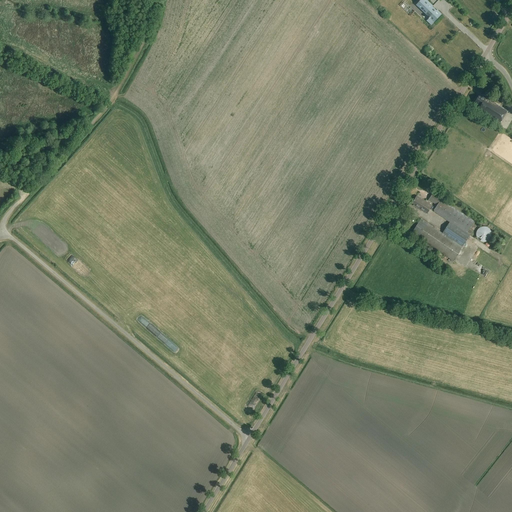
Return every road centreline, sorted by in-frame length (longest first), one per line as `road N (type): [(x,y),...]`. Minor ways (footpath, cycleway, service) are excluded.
road 1 (unclassified): [(484,56),(248,437)]
road 2 (unclassified): [(0,237),(18,243),(248,437)]
road 3 (track): [(3,236),(4,218),(115,98),(143,48),(155,0)]
